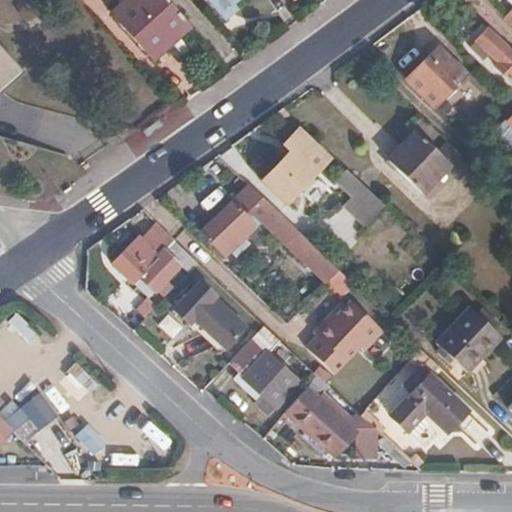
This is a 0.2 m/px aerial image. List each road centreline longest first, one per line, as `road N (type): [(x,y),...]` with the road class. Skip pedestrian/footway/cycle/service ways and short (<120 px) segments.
road 1 (tertiary): [(21,259),(380,0)]
road 2 (residential): [(206,434),(282,485),(346,501),(511,506)]
road 3 (residential): [(21,259),(206,434)]
road 4 (secondary): [(178,506),(0,504)]
road 5 (unknown): [(97,0),(211,123)]
